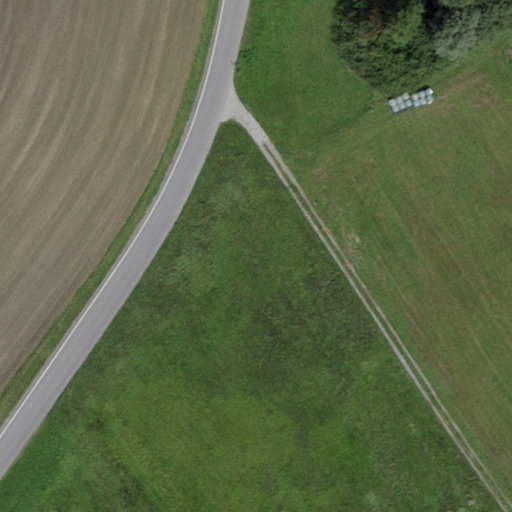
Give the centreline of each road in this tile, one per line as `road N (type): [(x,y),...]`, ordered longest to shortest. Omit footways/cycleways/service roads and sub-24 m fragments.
road 1 (unclassified): [(234,0),(217,95),(179,192),(0,456)]
road 2 (track): [(217,95),(505,511)]
